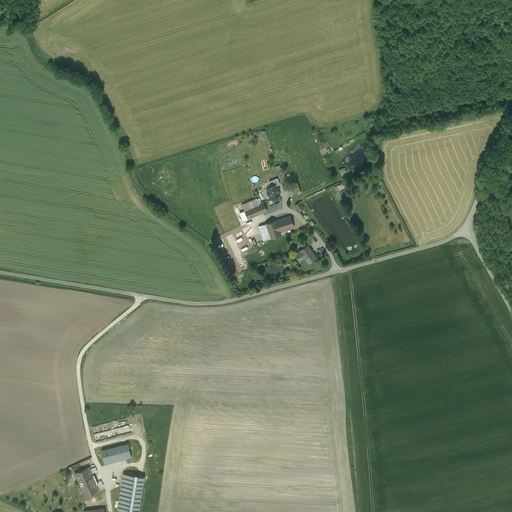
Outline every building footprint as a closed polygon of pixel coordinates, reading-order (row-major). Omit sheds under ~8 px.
[(275,184),(276,186),(280,184),(277,178),(269,181),(271,186),(275,184)] [(296,182),(285,187),(289,196),(300,192),(296,182)] [(266,188),(270,199),(280,195),(276,186),(275,184),(271,186),(266,188)] [(256,199),(242,205),(244,210),(259,204),(256,199)] [(259,204),(244,210),(244,211),(247,219),(248,219),(266,211),(262,202),(259,204)] [(304,209),(299,202),(295,205),(299,211),(304,209)] [(247,219),(244,211),(239,213),(242,221),(247,219)] [(290,216),(265,224),(270,239),(281,235),(279,231),(293,226),(290,216)] [(270,239),(265,224),(258,227),(263,241),(270,239)] [(310,235),(305,239),(308,244),(314,240),(310,235)] [(245,270),(233,243),(229,245),(241,271),(245,270)] [(315,257),(307,245),(300,250),(300,251),(295,255),(298,259),(305,254),(307,257),(305,258),(308,262),(315,257)] [(129,426),(94,433),(96,439),(130,431),(129,426)] [(127,444),(101,450),(104,464),(130,458),(127,444)] [(88,467),(74,474),(84,496),(98,490),(88,467)] [(138,511),(144,476),(123,473),(117,511),(138,511)]
